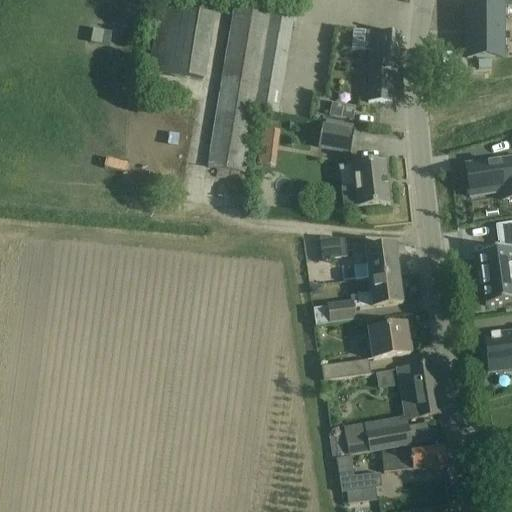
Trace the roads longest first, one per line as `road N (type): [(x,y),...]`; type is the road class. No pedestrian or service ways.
road 1 (unclassified): [(470,511),(425,239),(417,38),(427,0)]
road 2 (track): [(425,239),(0,202)]
